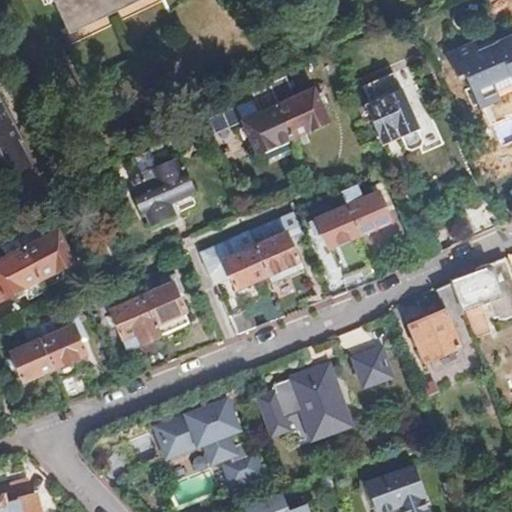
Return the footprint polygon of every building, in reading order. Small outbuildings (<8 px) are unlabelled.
[(45,0),(62,33),(68,30),(127,0),(45,0)] [(495,29),(476,38),(478,42),(497,34),(495,29)] [(463,71),(475,99),(494,91),(511,83),(511,85),(511,32),(499,38),(497,34),(478,42),(476,38),(445,51),(455,75),(463,71)] [(255,108),(242,114),(257,147),(292,132),(278,99),(271,81),(259,86),(261,90),(256,92),(259,100),(252,103),(255,108)] [(314,83),(278,99),(292,132),(328,117),(314,83)] [(407,85),(359,107),(366,121),(378,116),(387,134),(400,128),(404,136),(408,134),(414,147),(428,140),(422,127),(426,125),(407,85)] [(494,91),(475,99),(478,106),(497,98),(494,91)] [(0,167),(9,162),(12,168),(26,160),(14,136),(19,134),(0,99),(0,167)] [(151,220),(174,210),(170,200),(193,190),(196,189),(186,166),(182,168),(177,156),(156,165),(157,168),(133,178),(137,187),(133,188),(142,210),(147,209),(151,220)] [(356,182),(340,189),(347,205),(358,232),(393,217),(381,191),(363,199),(356,182)] [(170,200),(174,210),(197,200),(193,190),(170,200)] [(465,238),(494,225),(481,196),(452,209),(465,238)] [(327,245),(358,232),(347,205),(310,221),(314,231),(320,228),(327,245)] [(273,237),(266,222),(250,229),(267,271),(302,256),(291,230),(273,237)] [(267,271),(250,229),(203,250),(211,270),(228,264),(236,285),(267,272),(267,271)] [(38,231),(19,239),(39,281),(60,271),(78,262),(72,251),(78,248),(73,237),(47,249),(38,231)] [(0,300),(39,281),(19,239),(4,246),(9,258),(0,262),(0,300)] [(465,273),(450,278),(452,283),(462,310),(464,314),(484,306),(492,328),(502,324),(504,328),(511,325),(511,297),(497,257),(464,272),(465,273)] [(332,269),(321,274),(330,296),(347,290),(332,269)] [(39,281),(43,290),(65,280),(60,271),(39,281)] [(217,341),(206,314),(190,321),(186,312),(188,311),(180,290),(186,288),(180,272),(164,277),(166,283),(156,287),(151,276),(138,282),(160,336),(189,324),(199,348),(217,341)] [(138,282),(136,278),(119,286),(124,300),(110,307),(108,307),(121,339),(136,334),(140,344),(160,336),(138,282)] [(446,317),(462,310),(452,283),(436,288),(446,317)] [(276,291),(285,314),(302,308),(292,284),(276,291)] [(124,300),(119,286),(104,293),(110,307),(124,300)] [(473,338),(491,331),(482,308),(464,315),(473,338)] [(425,370),(460,357),(477,351),(464,314),(462,310),(446,317),(405,332),(420,372),(425,370)] [(39,322),(11,335),(15,347),(11,349),(12,350),(6,352),(18,380),(56,365),(45,336),(39,322)] [(56,365),(69,399),(88,392),(75,357),(85,353),(81,343),(88,340),(81,322),(45,336),(56,365)] [(125,350),(140,344),(136,334),(121,339),(125,350)] [(391,375),(380,347),(353,357),(363,385),(391,375)] [(464,367),(460,357),(425,370),(428,380),(464,367)] [(294,445),(351,424),(328,363),(272,384),(274,391),(255,398),(269,435),(288,428),(294,445)] [(234,429),(224,401),(152,431),(163,458),(199,443),(207,462),(223,456),(227,464),(223,466),(231,484),(257,474),(249,455),(248,456),(241,441),(228,446),(223,433),(234,429)] [(502,479),(511,475),(511,461),(498,467),(502,479)] [(427,498),(415,467),(367,484),(377,511),(387,511),(400,507),(401,511),(428,511),(424,499),(427,498)] [(0,511),(36,511),(32,496),(28,497),(23,480),(0,485),(0,511)] [(310,511),(307,505),(290,511),(283,492),(241,508),(242,511),(310,511)]
